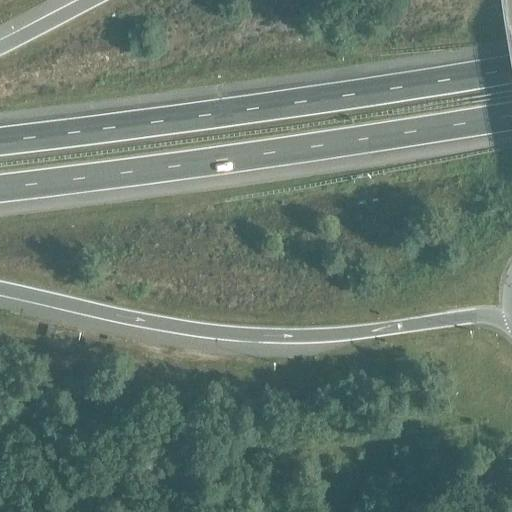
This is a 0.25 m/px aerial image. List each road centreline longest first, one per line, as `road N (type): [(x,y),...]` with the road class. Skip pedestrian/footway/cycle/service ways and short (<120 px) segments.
road 1 (motorway): [(0,295),(262,342),(511,318)]
road 2 (motorway): [(511,69),(0,141)]
road 3 (motorway): [(0,187),(511,116)]
